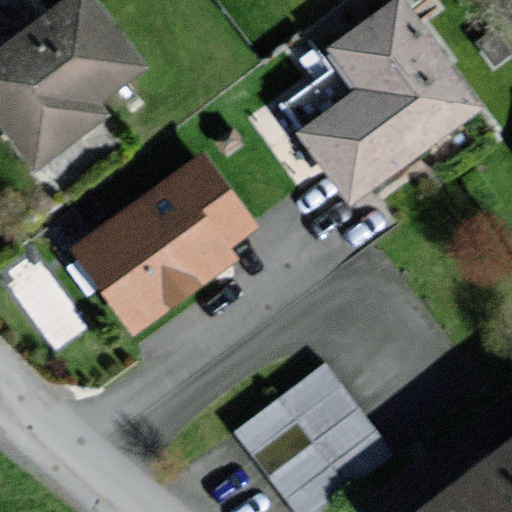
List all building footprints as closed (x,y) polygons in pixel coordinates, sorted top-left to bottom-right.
[(145,71),(91,0),(69,0),(0,52),(0,125),(37,174),(108,121),(97,107),(145,71)] [(483,114),(401,2),(327,56),(357,96),(301,137),(354,208),(483,114)] [(264,234),(204,156),(74,256),(140,340),(243,261),(238,254),(264,234)] [(293,506),(393,446),(336,351),(236,411),(293,506)] [(511,511),(511,436),(414,511),(511,511)]
